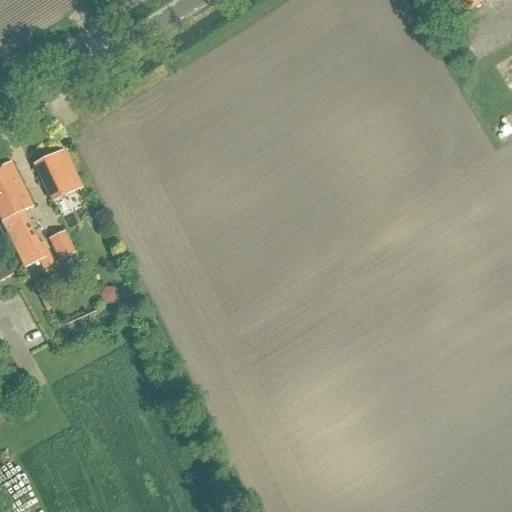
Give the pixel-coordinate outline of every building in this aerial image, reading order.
[(444,0),(458,21),(490,0),(444,0)] [(51,203),(81,188),(64,152),(33,167),(51,203)] [(44,260),(22,213),(33,208),(11,163),(0,168),(0,224),(23,270),(44,260)] [(60,263),(76,255),(65,234),(49,241),(60,263)] [(0,283),(12,276),(4,260),(0,262),(0,283)] [(0,386),(8,400),(29,389),(20,374),(0,384),(0,386)]
